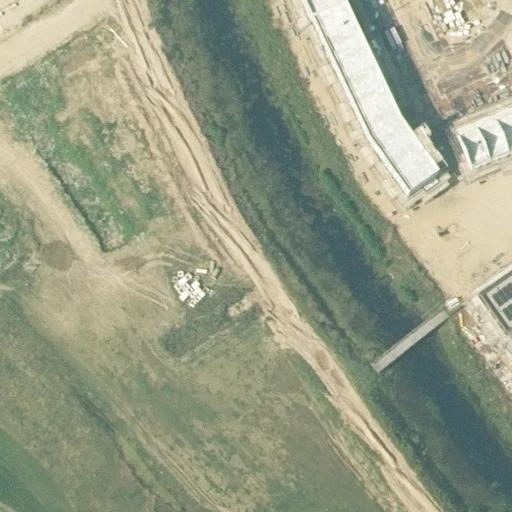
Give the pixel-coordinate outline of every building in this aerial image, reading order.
[(311,0),(299,6),(309,27),(310,26),(310,25),(350,6),(350,5),(347,0),(311,0)] [(350,6),(310,25),(310,26),(319,45),(361,25),(351,5),(350,5),(350,6)] [(394,20),(387,23),(392,34),(399,31),(394,20)] [(361,25),(319,45),(328,65),(370,45),(369,44),(361,25)] [(399,31),(392,34),(397,45),(405,42),(399,31)] [(370,45),(328,65),(338,84),(382,64),(372,43),(369,44),(370,45)] [(413,59),(405,62),(411,73),(418,70),(413,59)] [(382,64),(338,84),(347,104),(389,85),(391,84),(382,64)] [(418,70),(411,73),(416,84),(423,81),(418,70)] [(511,83),(510,78),(499,83),(502,90),(511,86),(511,83)] [(499,83),(488,87),(491,95),(502,90),(499,83)] [(389,85),(347,104),(356,124),(391,107),(398,104),(389,85)] [(472,94),(461,98),(464,106),(475,101),(472,94)] [(461,98),(450,103),(453,110),(464,106),(461,98)] [(431,100),(423,103),(428,115),(435,112),(431,100)] [(391,107),(356,124),(367,146),(400,126),(391,107)] [(511,115),(510,111),(491,119),(508,161),(511,159),(511,115)] [(435,112),(428,115),(432,126),(440,123),(435,112)] [(491,119),(472,126),(489,169),(508,161),(491,119)] [(400,126),(367,146),(381,166),(413,143),(400,126)] [(472,126),(452,134),(469,177),(489,169),(472,126)] [(446,139),(439,143),(443,154),(451,151),(446,139)] [(381,166),(380,166),(382,169),(383,168),(393,183),(425,161),(413,143),(381,166)] [(451,151),(443,154),(448,165),(455,162),(451,151)] [(393,183),(393,184),(394,186),(395,186),(407,202),(422,191),(425,195),(439,186),(435,182),(438,179),(444,175),(430,157),(425,161),(393,183)] [(162,179),(122,198),(134,222),(147,216),(149,221),(173,209),(170,202),(172,201),(162,179)] [(17,205),(0,217),(0,247),(3,245),(7,252),(23,241),(18,234),(31,225),(17,205)] [(46,253),(32,272),(38,276),(33,283),(52,298),(78,262),(59,248),(52,257),(46,253)] [(493,293),(478,305),(490,322),(511,306),(511,280),(506,284),(503,280),(490,289),(493,293)] [(511,306),(490,322),(491,323),(504,342),(506,340),(511,335),(511,306)]
